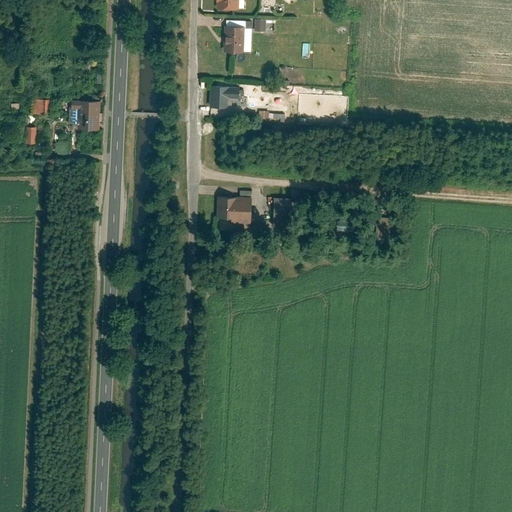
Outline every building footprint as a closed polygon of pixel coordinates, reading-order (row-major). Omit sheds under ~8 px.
[(220,0),(221,8),(242,9),(241,0),(220,0)] [(268,19),(257,19),(256,25),(256,30),(268,30),(268,19)] [(227,24),(226,50),(247,50),(248,25),(239,25),(227,24)] [(212,84),(212,105),(232,105),(233,96),(243,96),(243,84),(212,84)] [(51,98),(36,98),(35,113),(51,113),(51,98)] [(103,100),(75,99),(75,106),(81,106),(80,126),(102,127),(103,100)] [(39,127),(30,126),(29,142),(39,143),(39,127)] [(236,196),(218,195),(217,217),(252,217),(252,207),(236,206),(236,196)] [(293,197),(275,196),(274,228),(293,228),(293,197)] [(339,220),(339,230),(357,230),(357,220),(339,220)]
